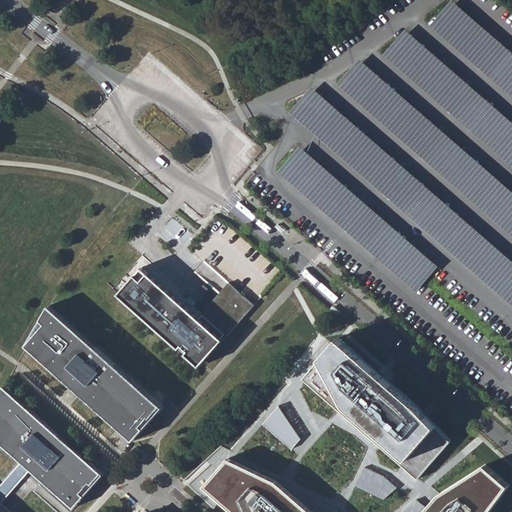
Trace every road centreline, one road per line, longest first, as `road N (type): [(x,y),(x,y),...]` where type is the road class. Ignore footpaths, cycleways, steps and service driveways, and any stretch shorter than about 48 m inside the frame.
road 1 (tertiary): [(208,183),(511,445)]
road 2 (tertiary): [(208,183),(237,150),(150,76),(129,100)]
road 3 (tertiary): [(129,100),(107,125),(194,200),(208,183)]
road 4 (tertiary): [(6,0),(129,100)]
